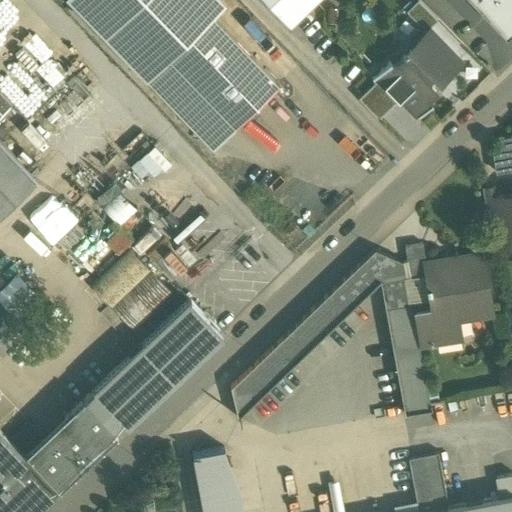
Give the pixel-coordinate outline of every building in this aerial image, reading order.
[(76,0),(142,68),(207,6),(213,0),(76,0)] [(264,0),(288,25),(313,0),(264,0)] [(437,18),(418,0),(415,0),(405,10),(425,30),(428,27),(437,18)] [(511,0),(473,0),(505,33),(511,26),(511,0)] [(276,77),(207,6),(142,68),(209,139),(276,77)] [(412,45),(393,63),(389,59),(371,76),(374,80),(375,79),(395,100),(400,96),(417,113),(416,113),(418,115),(431,101),(430,100),(429,100),(425,96),(434,88),(429,82),(435,76),(437,78),(458,58),(428,27),(425,30),(422,33),(425,36),(414,47),(412,45)] [(374,80),(358,96),(378,117),(395,100),(375,79),(374,80)] [(0,190),(29,162),(0,132),(0,96),(7,90),(0,83),(0,190)] [(511,135),(497,138),(499,149),(492,150),(495,171),(511,168),(511,135)] [(149,141),(128,163),(146,180),(167,158),(149,141)] [(121,228),(139,212),(109,179),(91,196),(121,228)] [(495,187),(482,189),(487,215),(499,213),(495,194),(496,194),(495,187)] [(511,190),(496,194),(495,194),(499,213),(504,243),(511,241),(511,190)] [(117,257),(101,240),(75,265),(91,282),(117,257)] [(150,250),(168,274),(180,265),(162,241),(150,250)] [(422,242),(404,244),(410,278),(425,275),(424,266),(426,266),(425,260),(422,242)] [(131,248),(93,284),(111,304),(149,268),(131,248)] [(482,250),(425,260),(426,266),(424,266),(425,275),(427,284),(425,285),(426,290),(428,289),(429,296),(412,299),(420,343),(428,342),(429,345),(434,344),(434,341),(460,337),(457,315),(492,310),(482,250)] [(401,262),(373,251),(262,357),(279,376),(365,294),(382,299),(392,347),(417,342),(401,262)] [(151,270),(113,306),(133,327),(171,291),(151,270)] [(189,298),(93,390),(123,421),(126,425),(222,334),(189,298)] [(0,336),(14,323),(0,308),(0,336)] [(417,342),(392,347),(399,387),(425,382),(417,342)] [(279,376),(262,357),(247,372),(265,390),(279,376)] [(265,390),(247,372),(231,387),(234,396),(248,392),(250,404),(265,390)] [(425,382),(399,387),(408,429),(433,424),(425,382)] [(123,421),(93,390),(84,398),(114,429),(123,421)] [(248,392),(234,396),(240,424),(255,421),(250,404),(248,392)] [(83,397),(22,454),(55,489),(116,432),(114,429),(84,398),(83,397)] [(0,478),(4,483),(0,486),(0,511),(33,511),(57,490),(55,489),(22,454),(0,430),(0,478)] [(234,511),(223,452),(192,458),(202,511),(234,511)] [(438,454),(410,459),(420,511),(448,507),(438,454)] [(511,473),(496,476),(500,497),(511,494),(511,473)] [(511,511),(511,494),(500,497),(448,507),(448,511),(511,511)]
